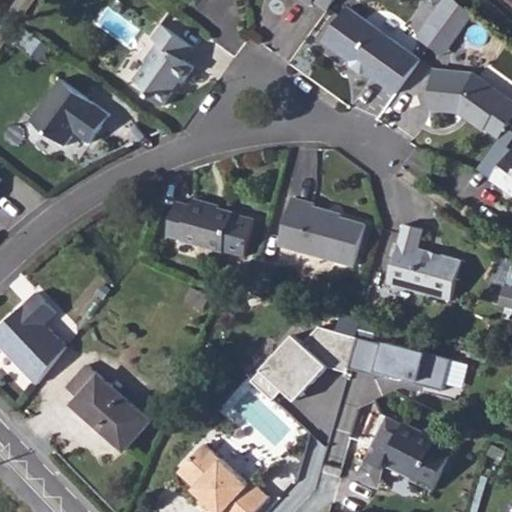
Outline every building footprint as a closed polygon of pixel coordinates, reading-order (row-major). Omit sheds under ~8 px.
[(463,4),(458,0),(447,0),(434,20),(446,28),(463,4)] [(475,14),(463,4),(446,28),(458,37),(475,14)] [(422,61),(423,59),(350,7),(326,41),(353,61),(354,66),(364,73),(369,73),(399,93),(422,61)] [(187,59),(196,46),(165,23),(155,37),(161,41),(148,59),(150,60),(138,78),(150,87),(151,93),(166,104),(177,89),(183,80),(186,81),(186,80),(197,66),(187,59)] [(458,37),(446,28),(434,45),(446,53),(458,37)] [(503,137),(511,124),(511,97),(477,73),(437,69),(432,109),(462,112),(487,130),(489,127),(503,137)] [(114,112),(66,76),(35,117),(69,142),(79,129),(93,140),(114,112)] [(188,81),(186,80),(186,81),(183,80),(177,89),(180,92),(188,81)] [(511,154),(495,178),(508,188),(510,185),(511,185),(511,154)] [(281,245),(357,266),(368,224),(343,217),(333,214),(334,211),(315,206),(316,203),(294,197),(281,245)] [(235,214),(212,207),(212,205),(195,200),(194,206),(179,202),(170,236),(252,258),(261,222),(235,214)] [(425,229),(407,224),(391,283),(453,300),(464,260),(443,255),(442,257),(432,254),(433,252),(420,249),(425,229)] [(278,263),(262,259),(254,288),(270,292),(278,263)] [(0,343),(39,384),(69,346),(47,324),(58,313),(39,293),(0,330),(0,343)] [(250,378),(270,397),(281,386),(294,398),(330,365),(349,371),(351,367),(360,336),(321,325),(303,341),(293,332),(250,378)] [(387,344),(360,336),(351,367),(388,378),(390,373),(410,378),(409,382),(444,392),(454,361),(387,341),(387,344)] [(82,396),(101,374),(90,364),(70,386),(82,396)] [(101,374),(76,403),(126,449),(152,420),(101,374)] [(399,437),(385,429),(356,479),(372,489),(377,490),(383,471),(386,464),(417,481),(414,485),(431,494),(452,453),(405,428),(399,437)] [(198,486),(207,494),(215,503),(224,511),(226,510),(228,511),(257,511),(273,495),(257,478),(252,482),(212,442),(185,470),(200,484),(198,486)] [(215,503),(207,494),(202,498),(211,507),(215,503)]
